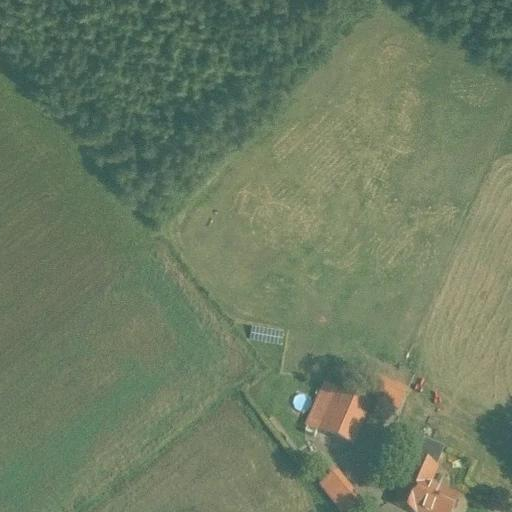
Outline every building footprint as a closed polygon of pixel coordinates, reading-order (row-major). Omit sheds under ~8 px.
[(254,342),(285,341),(284,325),(253,327),(254,342)] [(375,378),(365,398),(365,399),(399,413),(408,392),(375,378)] [(352,451),(372,406),(322,385),(303,429),(352,451)] [(438,471),(435,470),(443,452),(423,444),(415,461),(414,460),(393,507),(404,511),(450,511),(456,500),(431,489),(438,471)] [(360,511),(352,501),(339,510),(340,511),(360,511)]
